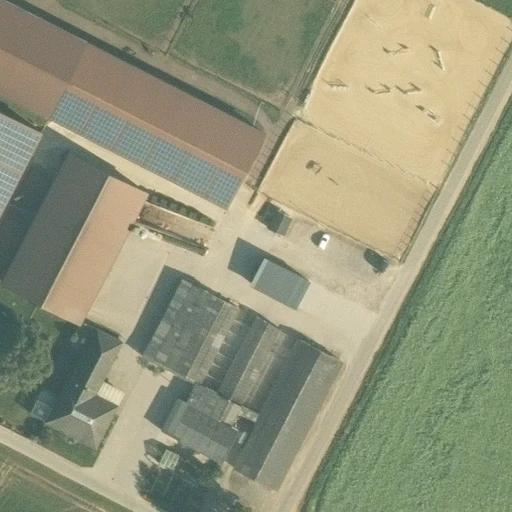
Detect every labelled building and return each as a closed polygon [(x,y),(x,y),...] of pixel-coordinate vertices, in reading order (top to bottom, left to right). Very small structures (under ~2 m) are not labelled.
[(0,0),(0,91),(226,206),(263,133),(0,0)] [(0,210),(40,132),(0,111),(0,210)] [(2,282),(78,321),(145,192),(69,153),(2,282)] [(277,211),(275,216),(288,222),(290,217),(277,211)] [(269,229),(281,235),(288,222),(275,216),(269,229)] [(294,306),(307,280),(264,258),(251,285),(294,306)] [(149,342),(172,354),(204,291),(182,279),(149,342)] [(142,357),(197,385),(198,384),(238,308),(204,291),(172,354),(149,342),(142,357)] [(256,317),(216,393),(240,405),(279,329),(256,317)] [(89,343),(114,356),(121,342),(96,329),(89,343)] [(261,416),(240,405),(216,393),(198,384),(197,385),(187,405),(171,437),(221,462),(238,429),(229,425),(236,412),(258,423),(234,469),(273,489),(339,360),(300,340),(261,416)] [(67,430),(97,445),(113,413),(90,400),(98,384),(99,385),(102,380),(114,356),(89,343),(61,396),(59,395),(52,407),(44,422),(65,433),(67,430)] [(124,391),(102,380),(99,385),(98,384),(90,400),(113,413),(124,391)] [(29,414),(44,422),(52,407),(36,399),(29,414)] [(187,405),(175,399),(159,430),(171,437),(187,405)] [(179,455),(165,449),(158,463),(172,469),(179,455)]
